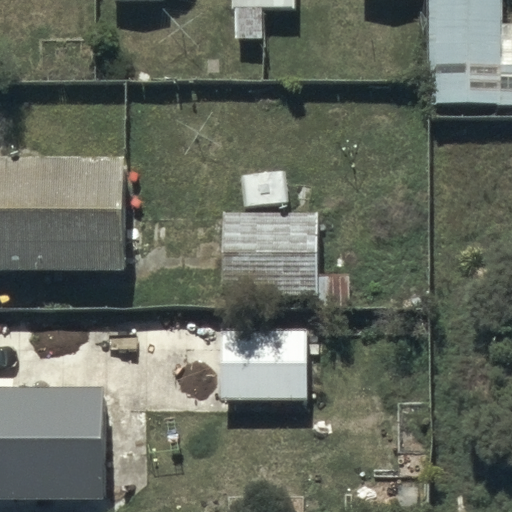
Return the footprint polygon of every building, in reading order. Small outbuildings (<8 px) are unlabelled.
[(292,0),(229,0),(229,12),(293,11),(292,0)] [(499,0),(427,0),(426,103),(511,104),(511,63),(498,64),(499,0)] [(124,168),(0,169),(0,283),(125,283),(124,168)] [(320,221),(225,221),(225,306),(320,305),(320,221)] [(306,339),(222,341),(224,411),(307,409),(306,339)] [(101,398),(0,398),(0,510),(102,510),(101,398)]
